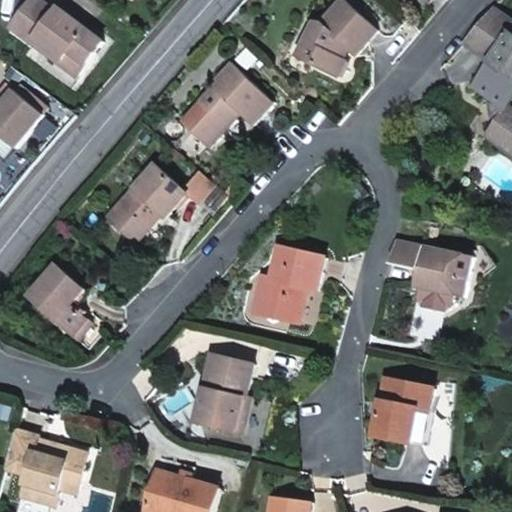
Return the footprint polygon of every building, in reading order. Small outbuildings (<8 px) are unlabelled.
[(34,0),(13,28),(35,45),(38,41),(63,60),(60,64),(78,78),(105,43),(61,10),(58,14),(39,0),(34,0)] [(359,56),(380,31),(345,0),(324,24),(316,23),(300,55),(342,77),(350,62),(347,61),(353,50),(359,56)] [(511,19),(496,9),(467,42),(494,62),(478,86),(499,101),(495,107),(495,116),(500,119),(488,137),(511,153),(511,107),(511,106),(511,19)] [(38,41),(35,45),(60,64),(63,60),(38,41)] [(218,81),(220,83),(223,87),(219,91),(215,88),(203,103),(185,122),(213,147),(244,114),(257,125),(275,104),(232,64),(218,81)] [(0,131),(18,147),(44,116),(7,86),(0,94),(0,131)] [(18,147),(0,131),(0,153),(8,160),(18,147)] [(110,219),(120,229),(131,229),(142,240),(164,215),(168,219),(190,195),(201,205),(218,186),(203,173),(186,191),(158,166),(110,219)] [(131,229),(120,229),(138,245),(142,240),(131,229)] [(476,258),(400,242),(394,264),(420,269),(416,288),(420,288),(417,300),(422,307),(447,312),(454,307),(456,296),(467,298),(476,258)] [(265,278),(258,307),(289,314),(292,321),(304,324),(310,296),(307,295),(308,288),(312,289),(322,291),(329,258),(283,248),(275,280),(265,278)] [(32,296),(78,335),(90,321),(74,306),(88,291),(59,265),(32,296)] [(289,314),(258,307),(257,312),(292,321),(289,314)] [(90,321),(78,335),(82,339),(95,325),(90,321)] [(255,399),(250,397),(257,367),(214,356),(198,422),(246,434),(255,399)] [(377,435),(425,445),(438,389),(389,379),(377,435)] [(19,431),(7,470),(29,476),(26,485),(41,489),(38,501),(59,507),(64,491),(80,495),(91,456),(40,441),(41,438),(19,431)] [(158,472),(148,509),(159,511),(216,511),(223,489),(158,472)] [(23,497),(38,501),(41,489),(26,485),(23,497)] [(314,511),(316,504),(275,498),(273,511),(314,511)]
